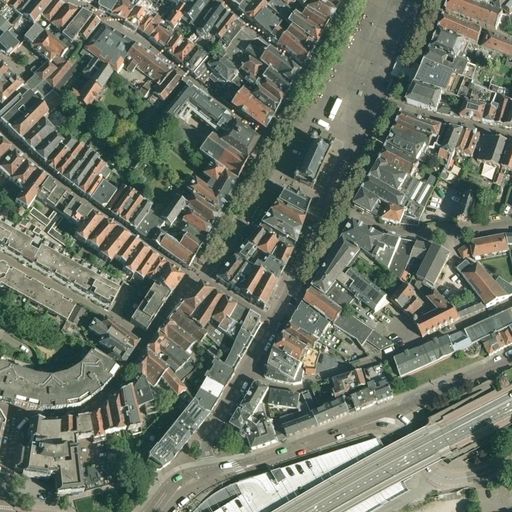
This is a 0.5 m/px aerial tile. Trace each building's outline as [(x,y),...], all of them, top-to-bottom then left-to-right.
[(0,0),(0,16),(14,0),(0,0)] [(25,0),(14,0),(0,16),(0,18),(6,22),(14,13),(25,0)] [(12,28),(22,17),(35,0),(25,0),(14,13),(6,22),(6,23),(7,23),(12,28)] [(35,0),(22,17),(12,28),(14,29),(7,36),(18,48),(21,45),(15,40),(19,36),(26,27),(31,31),(24,40),(32,46),(43,33),(32,25),(51,2),(45,0),(35,0)] [(99,10),(110,16),(120,0),(101,0),(98,4),(99,5),(98,6),(98,9),(99,9),(99,10)] [(125,23),(126,23),(135,8),(137,6),(124,0),(120,0),(110,16),(125,23)] [(163,0),(175,8),(165,23),(170,27),(173,29),(196,0),(163,0)] [(209,1),(207,0),(196,0),(173,29),(178,32),(183,35),(190,27),(210,2),(209,1)] [(223,0),(231,6),(232,6),(237,10),(244,0),(223,0)] [(244,0),(237,10),(245,17),(259,1),(259,0),(244,0)] [(294,1),(287,8),(277,0),(259,0),(259,1),(266,8),(267,8),(286,24),(293,15),(299,19),(305,11),(302,8),(294,1)] [(277,0),(287,8),(294,1),(295,0),(277,0)] [(309,15),(312,13),(328,24),(334,12),(315,0),(305,11),(309,15)] [(339,0),(315,0),(334,12),(340,1),(339,0)] [(449,0),(445,12),(495,32),(502,14),(487,8),(479,5),(465,0),(449,0)] [(487,8),(490,3),(491,3),(485,0),(465,0),(479,5),(487,8)] [(511,0),(510,0),(492,0),(491,3),(490,3),(500,12),(501,11),(511,0)] [(501,11),(506,14),(504,16),(510,18),(509,17),(509,16),(511,14),(511,1),(511,0),(501,11)] [(253,24),(263,12),(266,8),(259,1),(245,17),(253,24)] [(51,2),(32,25),(43,33),(45,32),(50,25),(65,7),(53,2),(51,2)] [(148,8),(145,7),(146,6),(141,2),(140,3),(139,4),(137,6),(135,8),(126,23),(137,30),(147,17),(143,14),(148,8)] [(153,11),(159,8),(157,2),(151,5),(153,11)] [(192,30),(196,33),(216,7),(210,2),(190,27),(183,35),(185,37),(192,30)] [(60,60),(67,65),(74,56),(79,49),(72,42),(70,45),(60,37),(80,13),(65,7),(50,25),(45,32),(68,51),(60,60)] [(214,38),(219,42),(236,23),(216,7),(196,33),(204,40),(211,30),(216,34),(214,38)] [(328,24),(312,13),(309,15),(305,11),(299,19),(321,34),(322,34),(326,27),(328,24)] [(280,26),(263,12),(253,24),(268,39),(277,29),(280,26)] [(81,14),(80,13),(60,37),(70,45),(72,42),(91,19),(81,14)] [(314,47),(321,35),(321,34),(299,19),(293,15),(286,24),(290,28),(314,47)] [(137,30),(142,35),(153,22),(147,17),(137,30)] [(142,35),(148,39),(162,22),(163,22),(156,17),(153,22),(142,35)] [(470,44),(478,47),(481,32),(445,17),(439,31),(465,42),(470,44)] [(0,43),(7,36),(14,29),(12,28),(7,23),(6,23),(6,22),(0,18),(0,43)] [(91,19),(72,42),(79,49),(85,41),(86,42),(99,24),(91,19)] [(148,39),(156,45),(166,32),(170,27),(165,23),(164,24),(162,22),(148,39)] [(219,42),(227,48),(231,44),(240,32),(243,29),(236,23),(219,42)] [(116,75),(125,62),(124,61),(137,47),(135,45),(103,26),(84,50),(80,55),(91,64),(82,75),(87,79),(77,95),(72,92),(68,97),(75,105),(84,115),(87,111),(112,75),(114,72),(116,74),(116,75)] [(156,45),(163,51),(173,38),(176,35),(178,32),(173,29),(170,27),(166,32),(156,45)] [(309,56),(310,53),(314,47),(290,28),(285,35),(287,37),(309,56)] [(302,67),(308,58),(309,56),(287,37),(285,35),(284,36),(277,29),(268,39),(276,46),(302,67)] [(432,46),(431,49),(457,61),(461,62),(466,53),(470,44),(465,42),(439,31),(432,46)] [(67,65),(60,60),(68,51),(45,32),(43,33),(32,46),(30,48),(48,63),(49,64),(57,71),(64,66),(65,67),(67,65)] [(163,51),(172,59),(184,42),(182,41),(185,37),(183,35),(178,32),(176,35),(173,38),(163,51)] [(236,75),(240,70),(241,69),(249,58),(240,51),(245,44),(252,50),(258,41),(256,39),(253,41),(240,32),(231,44),(227,48),(224,53),(225,55),(221,60),(233,71),(235,73),(234,74),(236,75)] [(481,48),(511,60),(511,43),(486,34),(481,48)] [(0,49),(9,57),(18,48),(7,36),(0,43),(0,49)] [(267,73),(269,73),(289,88),(290,87),(295,90),(303,79),(297,75),(298,74),(258,41),(252,50),(245,44),(240,51),(249,58),(267,71),(266,72),(267,73)] [(172,59),(182,67),(193,50),(184,42),(172,59)] [(147,54),(137,47),(124,61),(125,62),(116,75),(116,74),(113,78),(116,80),(118,77),(123,81),(134,69),(135,68),(147,54)] [(182,67),(189,73),(204,55),(194,48),(193,50),(182,67)] [(469,65),(461,62),(457,61),(431,49),(425,64),(463,80),(480,87),(480,86),(481,84),(472,80),(476,69),(469,65)] [(156,61),(147,54),(135,68),(134,69),(123,81),(131,88),(139,79),(143,74),(156,61)] [(189,73),(196,80),(211,62),(210,61),(211,61),(204,54),(204,55),(189,73)] [(196,80),(203,85),(209,77),(222,88),(226,84),(228,82),(234,74),(235,73),(233,71),(221,60),(216,55),(211,61),(210,61),(211,62),(196,80)] [(57,95),(82,65),(79,59),(74,56),(67,65),(65,67),(64,66),(57,71),(44,81),(53,91),(57,95)] [(266,72),(267,71),(249,58),(241,69),(240,70),(248,76),(258,83),(260,79),(264,82),(284,97),(289,88),(269,73),(267,73),(266,72)] [(160,63),(156,61),(143,74),(139,79),(131,88),(138,94),(164,67),(162,65),(160,63)] [(35,76),(34,78),(40,85),(44,81),(57,71),(49,64),(48,63),(38,72),(34,68),(30,71),(34,75),(35,76)] [(467,103),(476,106),(486,109),(491,110),(492,106),(495,96),(488,93),(489,89),(480,86),(480,87),(463,80),(425,64),(415,86),(444,95),(444,94),(447,95),(447,96),(465,102),(467,103)] [(0,106),(1,108),(23,88),(16,80),(18,78),(12,71),(9,73),(1,65),(0,65),(0,106)] [(169,70),(164,67),(138,94),(144,99),(144,98),(146,100),(149,97),(151,98),(158,91),(174,74),(172,73),(169,70)] [(163,103),(181,81),(182,81),(174,74),(158,91),(151,98),(147,101),(156,109),(157,110),(163,103)] [(273,117),(278,108),(279,107),(278,107),(256,90),(247,83),(238,76),(236,75),(234,74),(228,82),(231,84),(232,83),(242,91),(273,117)] [(247,83),(256,90),(278,107),(284,97),(264,82),(260,88),(258,83),(248,76),(244,81),(247,83)] [(29,94),(30,95),(40,85),(34,78),(23,88),(1,108),(0,108),(0,122),(22,103),(21,102),(29,94)] [(44,81),(40,85),(30,95),(29,94),(21,102),(22,103),(0,122),(8,130),(38,104),(32,97),(37,93),(43,99),(53,91),(44,81)] [(220,100),(263,132),(273,117),(242,91),(232,83),(231,84),(232,85),(220,100)] [(211,163),(236,181),(241,172),(246,162),(258,141),(233,123),(197,94),(192,90),(187,86),(161,118),(171,126),(169,130),(181,139),(207,160),(211,163)] [(435,113),(462,119),(467,103),(465,102),(447,96),(447,95),(444,94),(444,95),(415,86),(406,104),(435,113)] [(482,123),(494,126),(499,108),(502,99),(501,98),(501,96),(503,96),(505,91),(505,89),(499,87),(497,92),(489,89),(488,93),(495,96),(492,106),(491,110),(486,109),(482,123)] [(511,102),(507,100),(511,91),(505,89),(505,91),(503,96),(501,96),(501,98),(502,99),(499,108),(494,126),(502,128),(511,102)] [(144,123),(156,109),(147,101),(135,115),(144,123)] [(502,128),(511,129),(511,102),(502,128)] [(486,109),(476,106),(467,103),(462,119),(482,123),(486,109)] [(48,115),(54,110),(52,108),(48,112),(48,113),(47,114),(38,104),(8,130),(21,142),(42,121),(48,115)] [(402,114),(397,123),(423,134),(423,136),(431,140),(429,148),(433,151),(441,127),(416,119),(402,114)] [(21,142),(24,145),(33,154),(53,133),(53,132),(46,125),(42,121),(21,142)] [(397,123),(393,133),(426,147),(429,148),(431,140),(423,136),(423,134),(397,123)] [(435,152),(435,150),(441,153),(450,129),(441,127),(433,151),(435,152)] [(453,158),(456,152),(463,132),(450,129),(441,153),(438,164),(448,169),(452,160),(453,158)] [(310,145),(305,155),(294,180),(311,188),(324,160),(328,152),(330,151),(331,150),(330,149),(335,139),(318,130),(314,139),(312,138),(309,139),(308,142),(309,144),(310,145)] [(463,155),(472,134),(463,132),(456,152),(463,156),(463,155)] [(43,163),(45,165),(63,143),(55,137),(55,136),(53,133),(33,154),(40,160),(43,163)] [(427,157),(421,154),(422,153),(429,157),(428,159),(438,164),(441,153),(435,150),(435,152),(433,151),(429,148),(426,147),(393,133),(387,146),(418,161),(419,159),(425,162),(427,157)] [(471,159),(480,136),(472,134),(463,155),(471,159)] [(499,170),(508,143),(484,137),(478,162),(499,170)] [(68,138),(63,143),(45,165),(54,173),(76,145),(68,138)] [(0,139),(0,159),(10,149),(0,139)] [(511,144),(510,144),(502,168),(511,171),(511,144)] [(83,152),(76,145),(54,173),(61,179),(83,152)] [(386,148),(380,162),(379,162),(410,178),(419,164),(386,148)] [(84,151),(83,152),(61,179),(83,196),(104,167),(97,162),(99,159),(84,151)] [(0,172),(10,182),(11,182),(26,164),(16,154),(12,154),(0,168),(0,172)] [(435,188),(437,184),(427,181),(426,185),(410,178),(379,162),(372,178),(371,179),(405,198),(405,199),(409,201),(425,209),(435,188)] [(179,185),(178,187),(218,215),(236,181),(211,163),(202,176),(198,183),(194,180),(193,180),(187,176),(179,185)] [(37,173),(26,164),(11,182),(22,191),(37,173)] [(111,172),(104,167),(83,196),(90,201),(102,184),(111,172)] [(48,182),(37,173),(22,191),(15,203),(27,211),(37,197),(48,182)] [(405,198),(371,179),(363,191),(390,207),(403,212),(404,209),(405,210),(409,201),(405,199),(405,198)] [(37,197),(56,212),(59,214),(70,199),(66,195),(48,182),(37,197)] [(103,211),(115,193),(102,184),(90,201),(103,211)] [(175,198),(159,219),(165,222),(166,223),(172,228),(176,222),(183,211),(211,229),(218,215),(178,187),(172,195),(175,198)] [(122,188),(105,212),(111,216),(129,191),(128,190),(127,192),(122,188)] [(143,202),(142,203),(134,198),(136,196),(129,191),(111,216),(135,232),(150,208),(150,207),(143,202)] [(363,191),(354,206),(382,221),(384,222),(386,219),(384,218),(390,207),(363,191)] [(277,203),(276,204),(285,210),(303,220),(304,218),(309,207),(283,193),(277,203)] [(457,221),(470,221),(478,197),(466,194),(465,194),(457,221)] [(62,216),(79,229),(91,215),(80,206),(73,201),(70,199),(59,214),(62,216)] [(264,213),(267,215),(298,234),(303,220),(285,210),(276,204),(273,208),(269,206),(264,213)] [(151,208),(150,207),(150,208),(135,232),(150,244),(166,223),(165,222),(159,219),(149,212),(151,208)] [(384,222),(400,225),(404,213),(403,212),(390,207),(384,218),(386,219),(384,222)] [(29,214),(38,221),(42,215),(33,208),(29,214)] [(205,239),(211,229),(183,211),(176,222),(205,239)] [(0,251),(22,263),(22,264),(26,267),(27,266),(104,309),(104,310),(108,312),(110,307),(123,283),(45,240),(36,234),(18,225),(0,214),(0,251)] [(47,219),(42,215),(38,221),(46,227),(50,222),(47,219)] [(85,245),(86,244),(103,222),(91,215),(79,229),(73,237),(76,239),(75,239),(82,244),(85,245)] [(258,228),(269,236),(270,234),(293,248),(294,247),(298,234),(267,215),(258,228)] [(405,217),(403,226),(418,227),(421,218),(414,216),(413,220),(405,217)] [(18,225),(24,228),(29,222),(24,218),(18,225)] [(95,250),(98,253),(117,231),(103,222),(86,244),(89,246),(88,246),(94,251),(95,250)] [(201,247),(205,239),(176,222),(172,228),(176,231),(176,232),(200,248),(201,247)] [(188,270),(194,259),(200,248),(176,232),(176,231),(172,228),(166,223),(150,244),(188,270)] [(353,223),(342,240),(363,253),(373,260),(376,262),(388,270),(392,274),(397,266),(392,262),(401,240),(384,237),(383,239),(353,223)] [(38,236),(40,234),(41,232),(36,227),(32,233),(36,234),(38,236)] [(47,234),(51,237),(56,231),(54,230),(51,228),(47,234)] [(258,228),(256,231),(266,236),(255,250),(284,268),(285,265),(291,253),(280,247),(267,238),(269,236),(258,228)] [(51,237),(56,241),(60,235),(56,231),(51,237)] [(110,264),(113,259),(129,240),(120,233),(117,231),(98,253),(97,255),(110,264)] [(254,232),(245,243),(255,250),(266,236),(256,231),(254,232)] [(291,253),(293,248),(270,234),(269,236),(267,238),(280,247),(291,253)] [(56,241),(60,244),(64,238),(60,235),(56,241)] [(458,251),(463,259),(473,253),(473,259),(509,252),(508,246),(505,236),(470,243),(470,244),(458,251)] [(64,247),(65,246),(69,241),(64,238),(60,244),(64,247)] [(140,247),(129,240),(113,259),(124,267),(140,247)] [(319,277),(312,289),(344,312),(356,297),(347,290),(351,285),(349,283),(350,282),(348,280),(354,272),(351,270),(363,253),(342,240),(319,277)] [(392,274),(400,280),(400,281),(402,279),(407,266),(417,243),(401,240),(392,262),(397,266),(392,274)] [(245,243),(233,258),(243,265),(244,264),(255,250),(245,243)] [(430,246),(417,243),(407,266),(411,266),(415,259),(423,260),(430,246)] [(142,282),(145,277),(157,259),(140,247),(124,267),(121,271),(132,278),(133,276),(142,282)] [(434,288),(450,255),(433,247),(417,279),(434,288)] [(275,284),(284,268),(255,250),(244,264),(253,270),(253,271),(263,277),(275,284)] [(233,258),(223,270),(215,280),(227,287),(243,265),(233,258)] [(145,277),(154,284),(166,266),(166,265),(157,259),(145,277)] [(466,262),(457,270),(462,276),(478,297),(486,308),(511,296),(511,287),(499,279),(496,284),(477,265),(472,269),(466,262)] [(227,287),(230,289),(238,294),(253,271),(253,270),(244,264),(243,265),(227,287)] [(20,275),(11,271),(1,265),(0,265),(0,285),(10,292),(20,275)] [(155,284),(154,285),(170,296),(170,295),(175,290),(183,278),(166,266),(154,284),(155,284)] [(249,301),(263,277),(253,271),(238,294),(248,301),(249,301)] [(387,307),(383,304),(387,298),(354,272),(348,280),(350,282),(349,283),(351,285),(347,290),(356,297),(375,313),(379,309),(381,311),(387,307)] [(38,285),(29,281),(20,275),(10,292),(29,302),(38,285)] [(275,284),(263,277),(249,301),(249,302),(250,303),(251,303),(258,308),(262,310),(275,284)] [(199,284),(182,304),(194,312),(212,292),(199,284)] [(57,295),(47,290),(38,285),(29,302),(47,312),(57,295)] [(154,285),(130,322),(145,333),(170,296),(154,285)] [(404,285),(391,301),(402,310),(414,296),(415,294),(404,285)] [(312,289),(303,303),(334,326),(357,340),(362,348),(366,341),(381,351),(393,345),(373,330),(373,331),(344,312),(312,289)] [(415,323),(422,338),(460,320),(460,319),(451,309),(435,291),(426,299),(437,311),(418,321),(417,319),(415,318),(414,319),(413,321),(414,323),(415,323)] [(224,299),(212,292),(194,312),(187,320),(201,332),(210,318),(211,319),(224,299)] [(66,322),(75,306),(57,295),(47,312),(66,322)] [(410,318),(411,317),(422,306),(415,300),(414,296),(402,310),(401,311),(410,318)] [(478,297),(471,300),(476,312),(486,308),(478,297)] [(210,318),(201,332),(206,336),(215,344),(237,307),(224,299),(211,319),(210,318)] [(471,300),(463,304),(468,316),(476,312),(471,300)] [(182,304),(176,311),(187,320),(194,312),(182,304)] [(330,325),(302,304),(292,323),(319,342),(320,341),(319,340),(323,335),(330,325)] [(460,319),(468,316),(463,304),(451,309),(460,319)] [(84,310),(77,307),(72,317),(78,321),(84,310)] [(228,357),(222,367),(234,373),(260,326),(259,321),(248,314),(237,307),(215,344),(228,357)] [(511,308),(465,331),(471,346),(480,342),(481,341),(498,333),(507,329),(511,326),(511,308)] [(176,311),(167,322),(195,345),(198,346),(203,351),(202,351),(210,357),(213,360),(218,354),(211,348),(210,350),(200,342),(206,336),(201,332),(187,320),(176,311)] [(139,342),(106,318),(100,326),(93,322),(88,330),(102,340),(98,345),(110,352),(106,358),(118,366),(121,367),(139,342)] [(167,322),(157,334),(184,355),(195,345),(167,322)] [(290,325),(284,334),(314,351),(319,342),(292,323),(290,325)] [(511,339),(507,329),(498,333),(506,348),(511,344),(511,339)] [(463,332),(452,336),(456,346),(453,348),(455,355),(461,352),(461,353),(461,354),(462,354),(462,355),(463,355),(463,356),(464,356),(465,357),(466,358),(467,358),(468,358),(469,358),(470,359),(471,359),(472,358),(473,358),(474,358),(475,358),(475,357),(476,357),(477,357),(477,356),(478,356),(478,355),(479,354),(480,353),(480,352),(481,351),(481,350),(481,349),(481,348),(481,347),(481,346),(480,342),(471,346),(465,331),(463,332)] [(66,343),(70,337),(62,333),(59,339),(66,343)] [(498,333),(481,341),(485,350),(489,357),(506,348),(498,333)] [(174,375),(179,381),(189,372),(186,369),(193,363),(189,360),(184,355),(157,334),(146,350),(174,375)] [(284,334),(274,351),(304,365),(301,368),(305,370),(304,372),(303,374),(316,375),(316,364),(320,353),(314,351),(284,334)] [(448,338),(414,352),(421,370),(455,355),(453,348),(456,346),(452,336),(448,338)] [(333,337),(327,346),(339,354),(344,345),(333,337)] [(119,365),(106,358),(94,351),(92,355),(90,353),(80,365),(66,374),(52,378),(48,378),(34,376),(32,375),(12,369),(0,363),(0,401),(1,401),(25,407),(37,410),(38,410),(53,410),(66,409),(79,407),(89,400),(99,392),(110,381),(118,370),(116,369),(118,366),(119,365)] [(273,352),(268,367),(292,382),(297,374),(303,376),(303,374),(304,372),(305,370),(301,368),(304,365),(274,351),(273,352)] [(176,398),(178,397),(185,391),(168,371),(145,352),(145,353),(144,353),(131,370),(139,377),(144,382),(148,395),(156,414),(161,410),(152,389),(160,380),(176,398)] [(409,354),(394,360),(401,380),(421,370),(414,352),(409,354)] [(195,370),(192,372),(198,375),(198,376),(204,379),(193,398),(195,400),(195,401),(198,406),(211,412),(234,373),(222,367),(213,360),(210,357),(207,361),(207,360),(204,364),(206,366),(203,371),(201,370),(200,371),(198,370),(197,372),(195,370)] [(196,366),(193,363),(186,369),(189,372),(196,366)] [(266,367),(265,379),(275,382),(288,385),(293,386),(301,384),(303,376),(297,374),(292,382),(268,367),(266,367)] [(506,372),(502,374),(504,379),(511,375),(511,369),(509,371),(506,372)] [(351,394),(351,397),(350,398),(356,413),(356,415),(378,406),(377,404),(374,394),(371,395),(368,386),(364,371),(362,372),(366,387),(367,389),(355,394),(355,393),(351,394)] [(198,376),(198,375),(192,372),(186,377),(188,380),(190,381),(198,376)] [(362,372),(332,380),(336,391),(333,392),(335,400),(327,404),(328,408),(344,402),(344,401),(350,398),(351,397),(351,394),(349,388),(354,386),(356,390),(366,387),(362,372)] [(132,387),(131,388),(136,410),(143,407),(145,413),(146,416),(156,414),(148,395),(144,382),(139,377),(132,387)] [(374,384),(368,386),(371,395),(374,394),(377,404),(393,398),(388,385),(388,383),(379,386),(381,390),(377,391),(374,384)] [(269,391),(259,385),(258,385),(255,386),(254,386),(241,408),(254,416),(261,404),(269,391)] [(119,393),(118,394),(122,418),(121,418),(124,431),(124,430),(126,430),(127,431),(130,431),(130,432),(132,435),(141,434),(136,410),(131,388),(119,393)] [(194,402),(185,391),(178,397),(190,407),(182,416),(198,428),(210,413),(211,412),(198,406),(195,401),(194,402)] [(285,393),(270,391),(268,405),(283,408),(285,393)] [(299,395),(285,393),(283,408),(297,410),(297,406),(299,395)] [(116,432),(124,431),(121,418),(122,418),(118,394),(108,404),(116,432)] [(328,408),(313,414),(318,428),(349,415),(356,413),(350,398),(344,401),(344,402),(328,408)] [(287,439),(318,428),(313,414),(312,415),(308,409),(306,402),(297,406),(297,410),(298,413),(278,420),(278,419),(272,420),(272,422),(279,442),(287,439)] [(104,435),(116,432),(108,404),(99,412),(104,435)] [(248,440),(252,451),(261,448),(266,446),(279,442),(272,422),(272,420),(266,420),(264,406),(261,404),(254,416),(241,408),(231,426),(241,432),(240,435),(240,437),(241,438),(242,439),(243,440),(245,440),(248,440)] [(92,444),(104,443),(106,442),(104,435),(99,412),(88,417),(91,438),(92,438),(92,444)] [(182,416),(173,427),(189,439),(198,428),(182,416)] [(27,439),(28,440),(27,447),(18,446),(14,472),(22,472),(22,477),(35,479),(35,478),(48,480),(49,478),(54,479),(56,497),(69,495),(83,493),(78,449),(75,449),(74,440),(91,438),(88,417),(76,419),(74,420),(74,437),(59,439),(60,421),(45,421),(30,421),(27,439)] [(74,420),(60,421),(59,439),(74,437),(74,420)] [(173,427),(164,437),(180,450),(189,439),(173,427)] [(151,435),(147,440),(172,461),(180,450),(164,437),(160,442),(151,435)] [(146,463),(156,471),(159,471),(162,469),(169,464),(172,461),(147,440),(146,441),(147,450),(150,453),(148,456),(148,458),(147,460),(146,463)] [(94,478),(83,481),(85,490),(97,487),(113,484),(111,473),(94,478)]
